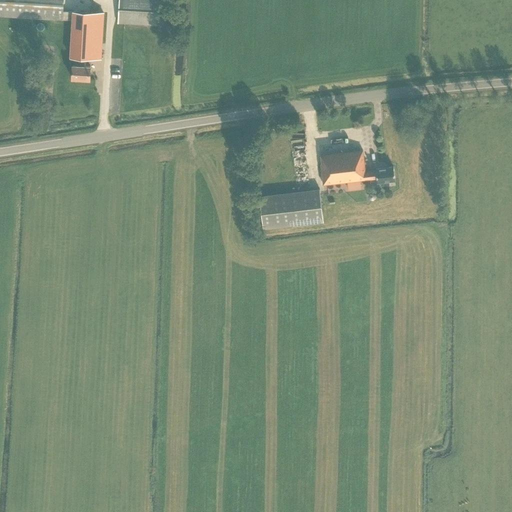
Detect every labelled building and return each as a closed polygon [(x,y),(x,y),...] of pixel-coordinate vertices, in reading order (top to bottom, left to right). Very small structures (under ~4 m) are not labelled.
[(0,0),(0,16),(72,20),(72,12),(63,12),(63,0),(0,0)] [(118,0),(117,23),(120,23),(164,26),(165,0),(118,0)] [(72,12),(72,20),(70,57),(76,58),(84,58),(101,59),(103,13),(72,12)] [(83,66),(84,58),(76,58),(76,66),(72,65),(72,79),(89,80),(90,66),(83,66)] [(363,150),(321,155),(322,163),(321,164),(324,185),(347,182),(348,191),(361,189),(360,180),(376,178),(377,183),(396,180),(394,166),(375,169),(376,170),(366,171),(363,150)] [(320,189),(262,196),(266,228),(324,221),(320,189)]
